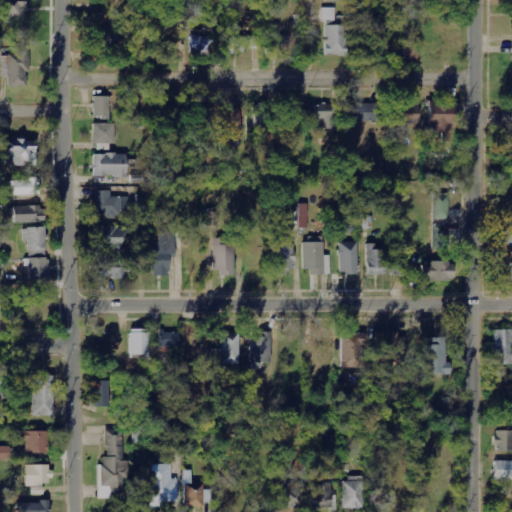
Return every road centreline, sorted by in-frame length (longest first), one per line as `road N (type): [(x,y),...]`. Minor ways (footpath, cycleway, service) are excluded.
road 1 (tertiary): [(71,511),(61,0)]
road 2 (residential): [(473,0),(473,511)]
road 3 (residential): [(511,304),(68,307)]
road 4 (residential): [(61,79),(473,82)]
